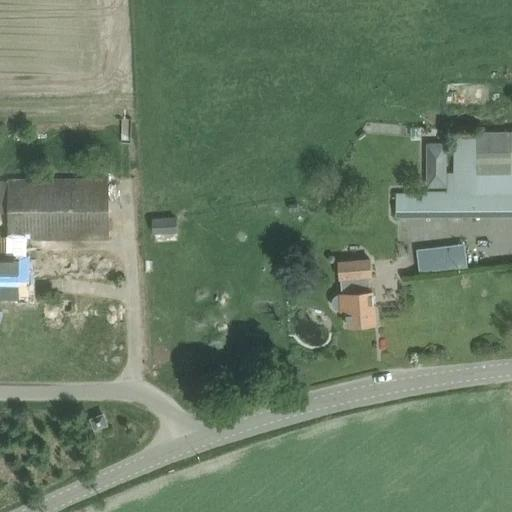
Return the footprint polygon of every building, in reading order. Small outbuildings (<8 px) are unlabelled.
[(447,170),(428,170),(428,186),(447,186),(447,170)] [(511,172),(450,173),(449,193),(511,192),(511,172)] [(109,179),(9,179),(10,212),(10,238),(10,258),(0,258),(0,295),(29,295),(28,258),(23,258),(22,238),(110,237),(109,179)] [(511,216),(511,192),(449,193),(397,193),(397,217),(511,216)] [(150,221),(150,232),(173,230),(173,220),(150,221)] [(488,261),(487,241),(466,242),(467,262),(488,261)] [(370,291),(369,275),(372,275),(371,259),(340,261),(341,277),(342,277),(343,293),(337,295),(335,296),(334,298),(333,301),(333,303),(334,306),(335,307),(337,308),(339,309),(344,310),(347,309),(348,325),(376,322),(374,291),(370,291)] [(104,413),(92,418),(96,428),(108,423),(104,413)]
